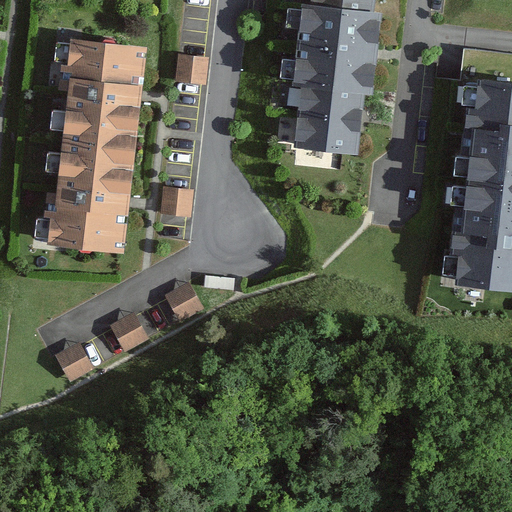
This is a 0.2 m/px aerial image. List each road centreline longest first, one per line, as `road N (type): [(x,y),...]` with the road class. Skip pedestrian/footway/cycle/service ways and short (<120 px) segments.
road 1 (residential): [(237,0),(212,230),(205,247),(180,265)]
road 2 (residential): [(396,204),(421,0)]
